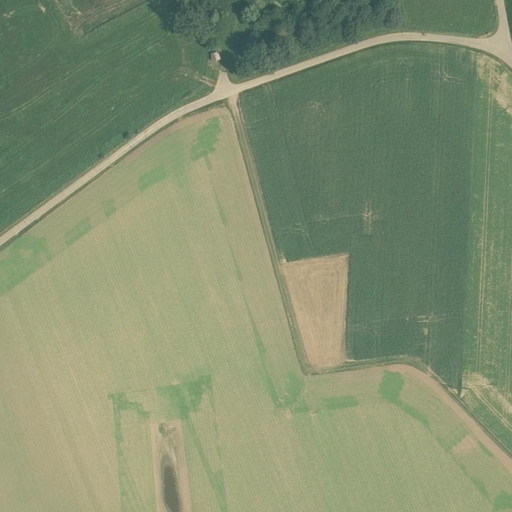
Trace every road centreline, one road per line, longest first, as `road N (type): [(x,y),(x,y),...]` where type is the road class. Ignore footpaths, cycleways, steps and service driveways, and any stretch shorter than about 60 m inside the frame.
road 1 (unclassified): [(0,241),(161,121),(230,92),(383,39),(431,37),(498,51)]
road 2 (track): [(336,511),(309,368),(230,92)]
